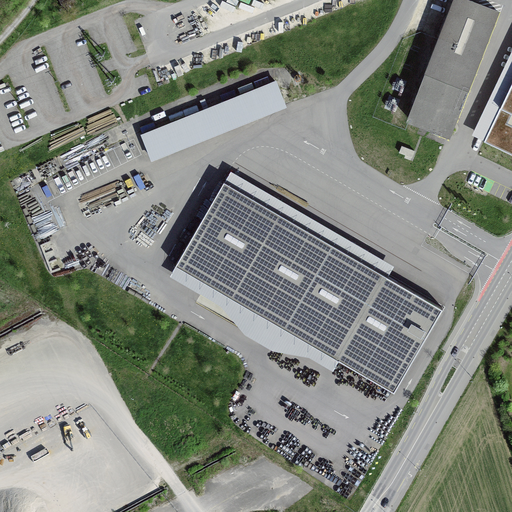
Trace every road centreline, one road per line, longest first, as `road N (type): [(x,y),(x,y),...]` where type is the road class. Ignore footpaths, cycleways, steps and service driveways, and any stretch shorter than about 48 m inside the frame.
road 1 (secondary): [(511,266),(378,503)]
road 2 (unknown): [(304,0),(168,55),(153,19),(199,0)]
road 3 (unknown): [(437,226),(430,212),(435,182),(511,40)]
road 4 (unknown): [(357,179),(335,128),(403,0)]
